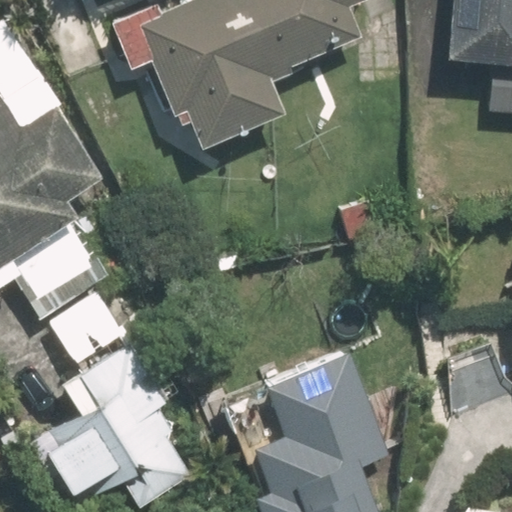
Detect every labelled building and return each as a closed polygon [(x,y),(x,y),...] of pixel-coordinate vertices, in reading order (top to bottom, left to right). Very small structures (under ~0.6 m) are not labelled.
[(144,62),(181,150),(276,111),(260,74),(353,35),(340,4),(349,0),(164,0),(105,25),(124,71),(144,62)] [(511,0),(438,0),(434,57),(485,60),(481,112),(511,114),(511,0)] [(0,277),(9,272),(37,315),(94,279),(45,203),(93,172),(28,71),(0,89),(0,277)] [(111,481),(126,503),(209,448),(129,330),(47,386),(65,412),(25,439),(72,508),(111,481)] [(383,449),(336,342),(241,383),(264,434),(234,447),(252,488),(239,494),(247,511),(370,511),(350,463),(383,449)]
